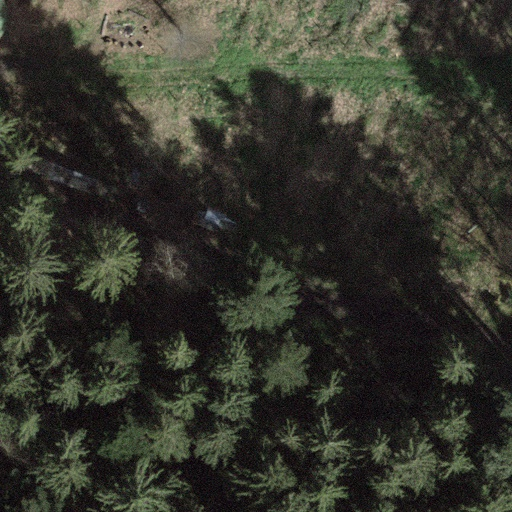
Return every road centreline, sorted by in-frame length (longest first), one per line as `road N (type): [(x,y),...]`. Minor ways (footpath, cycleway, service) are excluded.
road 1 (track): [(511,432),(40,246),(0,217)]
road 2 (track): [(511,75),(0,45)]
